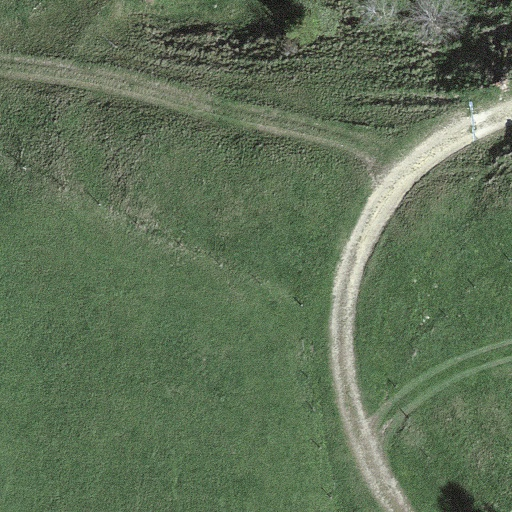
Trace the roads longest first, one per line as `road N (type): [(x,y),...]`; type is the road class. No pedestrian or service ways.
road 1 (track): [(393,511),(357,456),(344,418),(336,377),(341,296),(371,220),(396,187),(458,134),(511,111)]
road 2 (track): [(357,456),(419,379),(511,360)]
